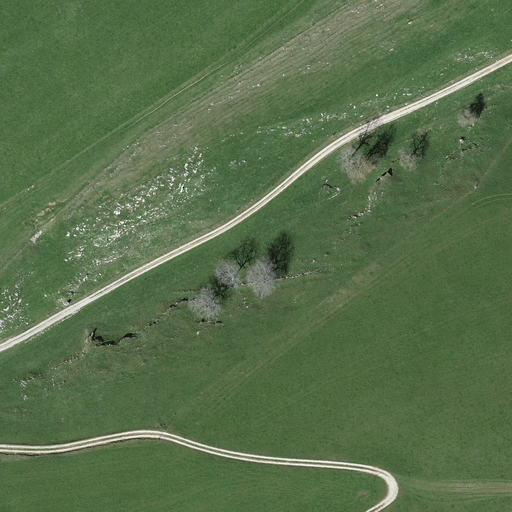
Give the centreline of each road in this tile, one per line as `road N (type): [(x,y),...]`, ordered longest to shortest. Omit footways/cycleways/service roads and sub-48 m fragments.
road 1 (track): [(0,347),(239,218),(340,141),(511,58)]
road 2 (track): [(369,511),(392,496),(392,484),(382,473),(348,465),(239,455),(158,433),(0,447)]
